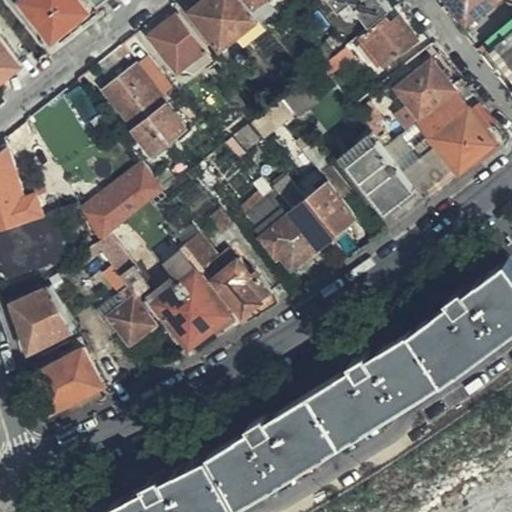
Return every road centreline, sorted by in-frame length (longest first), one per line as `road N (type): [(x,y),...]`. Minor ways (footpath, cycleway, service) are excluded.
road 1 (tertiary): [(511,175),(275,340),(36,464)]
road 2 (unknown): [(247,511),(393,433),(511,345)]
road 3 (residential): [(138,0),(0,103)]
road 4 (residential): [(511,114),(420,0)]
